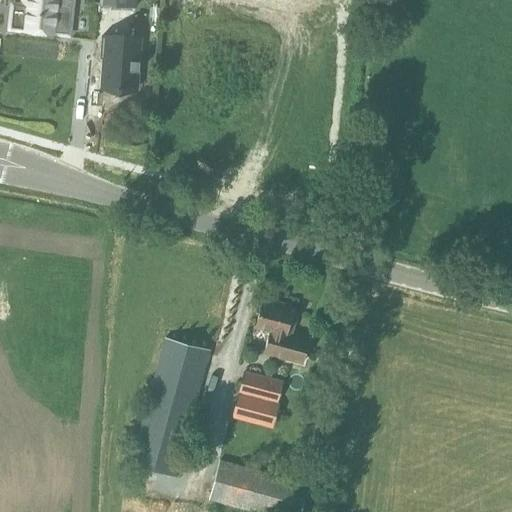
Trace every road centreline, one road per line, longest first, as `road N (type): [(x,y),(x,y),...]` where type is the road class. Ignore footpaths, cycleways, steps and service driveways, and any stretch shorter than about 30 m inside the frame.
road 1 (unclassified): [(511,303),(0,167)]
road 2 (unknown): [(213,223),(285,124),(344,0)]
